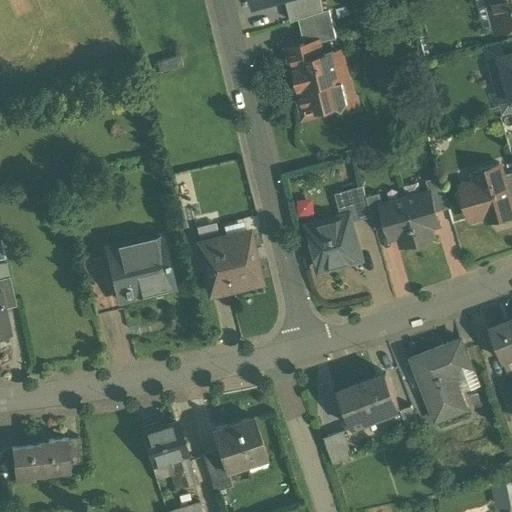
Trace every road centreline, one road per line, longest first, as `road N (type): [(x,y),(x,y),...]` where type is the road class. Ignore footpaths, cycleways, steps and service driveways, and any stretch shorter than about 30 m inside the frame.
road 1 (residential): [(310,345),(221,0)]
road 2 (residential): [(0,410),(278,353)]
road 3 (residential): [(310,345),(511,283)]
road 4 (residential): [(327,511),(278,353)]
